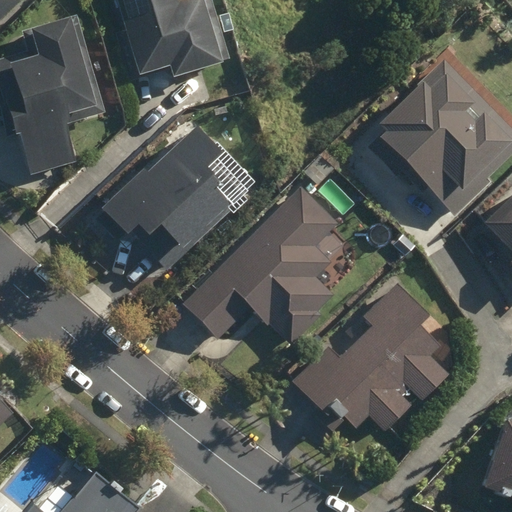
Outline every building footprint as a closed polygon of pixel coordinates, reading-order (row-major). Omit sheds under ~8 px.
[(0,0),(0,24),(26,0),(0,0)] [(170,69),(171,75),(228,58),(211,0),(114,0),(123,30),(113,33),(127,81),(170,69)] [(75,12),(20,28),(26,48),(0,55),(0,129),(12,126),(26,173),(72,160),(62,129),(105,117),(95,85),(86,52),(75,12)] [(385,133),(369,149),(391,171),(403,160),(413,170),(428,170),(427,183),(453,208),(482,180),(472,170),(501,140),(478,118),(469,127),(453,111),(461,102),(440,80),(424,96),(416,87),(378,125),(385,133)] [(127,253),(136,245),(161,272),(235,203),(210,177),(228,160),(194,124),(94,218),(127,253)] [(336,222),(299,186),(183,302),(216,335),(255,295),(295,336),(322,309),(318,305),(335,289),(317,272),(332,257),(316,241),(336,222)] [(511,190),(484,217),(511,246),(511,190)] [(397,280),(365,313),(374,321),(339,355),(328,344),(295,377),(338,421),(347,412),(358,423),(372,409),(387,424),(410,402),(397,388),(404,380),(421,396),(446,370),(428,353),(440,341),(419,320),(428,311),(397,280)] [(0,421),(11,411),(0,399),(0,421)] [(511,419),(506,417),(486,486),(511,493),(511,419)] [(133,511),(141,503),(97,469),(60,511),(46,511),(37,504),(30,511),(133,511)]
